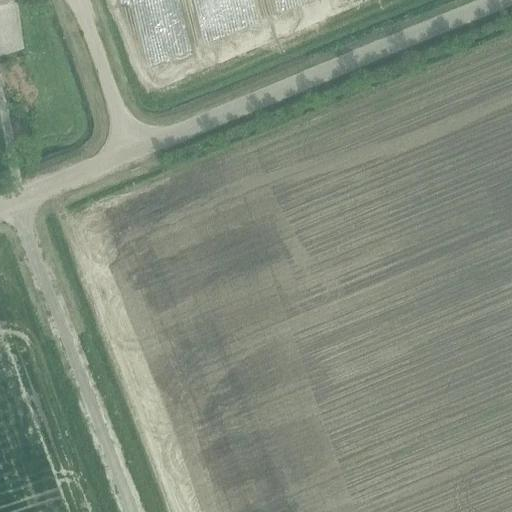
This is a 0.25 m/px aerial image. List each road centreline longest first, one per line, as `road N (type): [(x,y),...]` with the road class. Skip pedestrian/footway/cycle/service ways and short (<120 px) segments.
road 1 (unclassified): [(133,149),(504,0)]
road 2 (unclassified): [(132,511),(12,199)]
road 3 (unclassified): [(133,149),(81,0)]
road 4 (unclassified): [(12,199),(133,149)]
